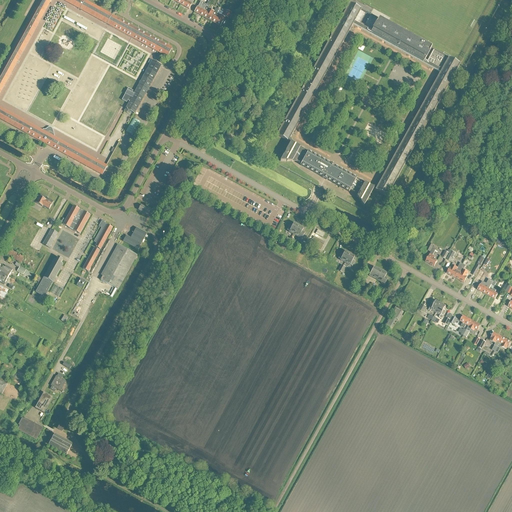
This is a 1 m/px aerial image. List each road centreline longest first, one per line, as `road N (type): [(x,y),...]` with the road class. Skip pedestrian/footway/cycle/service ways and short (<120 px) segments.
road 1 (unclassified): [(511,326),(164,135)]
road 2 (track): [(407,268),(272,511)]
road 3 (track): [(511,29),(387,257)]
road 4 (unclassified): [(164,135),(211,40),(147,0)]
road 5 (unclassified): [(35,173),(118,212),(164,135)]
